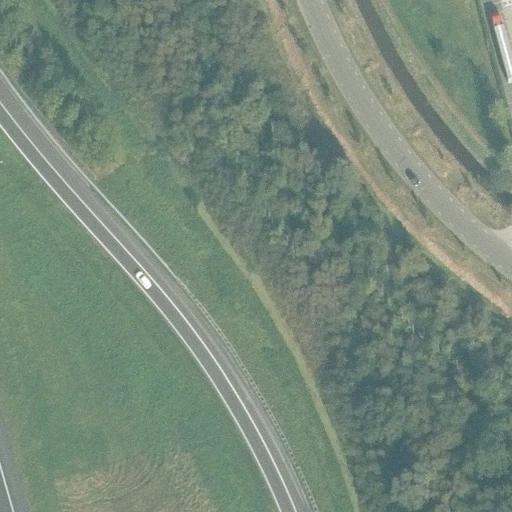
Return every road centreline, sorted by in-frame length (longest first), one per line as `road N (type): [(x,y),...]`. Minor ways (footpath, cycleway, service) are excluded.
road 1 (motorway): [(292,511),(259,438),(204,351),(0,107)]
road 2 (tertiary): [(511,263),(465,227),(380,133),(310,0)]
